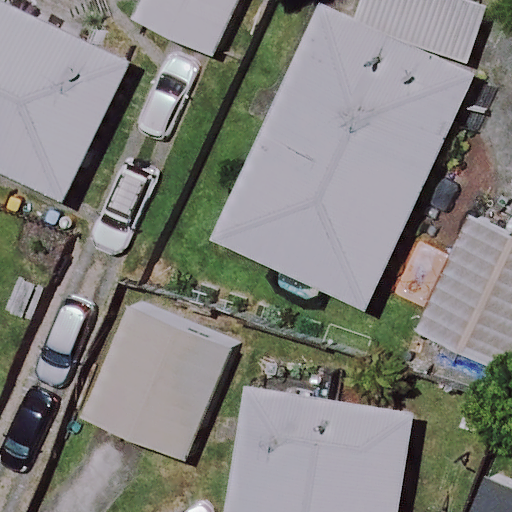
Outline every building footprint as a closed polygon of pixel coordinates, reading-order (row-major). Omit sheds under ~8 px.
[(146,59),(22,0),(0,0),(0,156),(81,195),(146,59)] [(249,0),(156,0),(149,17),(225,53),(249,0)] [(507,6),(493,0),(364,0),(360,11),(336,0),(334,0),(226,238),(385,311),(494,72),(480,66),(507,6)] [(511,224),(476,210),(425,338),(511,372),(511,224)] [(240,337),(143,298),(96,413),(193,453),(240,337)] [(413,511),(426,406),(320,393),(260,386),(245,511),(413,511)]
